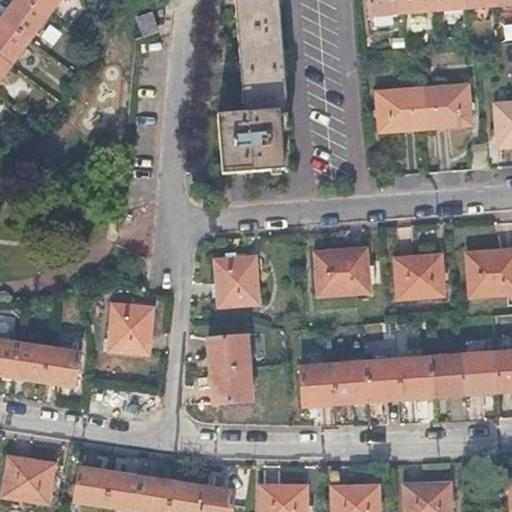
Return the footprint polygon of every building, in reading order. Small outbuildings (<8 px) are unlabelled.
[(45,15),(25,0),(17,0),(0,23),(0,25),(24,43),(45,15)] [(25,0),(45,15),(56,0),(25,0)] [(278,117),(286,115),(278,0),(236,0),(245,114),(218,116),(222,175),(282,171),(278,117)] [(402,15),(401,0),(369,0),(371,17),(402,15)] [(431,0),(401,0),(402,15),(433,12),(431,0)] [(431,0),(433,12),(464,10),(462,0),(431,0)] [(462,0),(464,10),(496,8),(495,0),(462,0)] [(152,17),(138,20),(142,40),(156,36),(152,17)] [(24,43),(0,25),(0,58),(8,64),(24,43)] [(0,75),(8,64),(0,58),(0,75)] [(420,86),(424,126),(469,123),(467,83),(420,86)] [(377,129),(424,126),(420,86),(374,90),(377,129)] [(498,149),(511,148),(511,105),(495,106),(498,149)] [(371,293),(368,250),(317,254),(320,297),(371,293)] [(511,295),(511,252),(470,255),(472,298),(511,295)] [(445,297),(443,257),(398,260),(400,300),(445,297)] [(260,301),(256,258),(217,262),(220,303),(260,301)] [(149,355),(154,309),(114,304),(109,351),(149,355)] [(209,371),(252,368),(250,334),(207,337),(209,371)] [(17,342),(0,339),(0,374),(12,376),(17,342)] [(12,376),(42,381),(48,347),(17,342),(12,376)] [(48,347),(42,381),(75,386),(80,352),(48,347)] [(511,353),(496,354),(498,393),(511,391),(511,353)] [(462,395),(498,393),(496,354),(460,356),(462,395)] [(432,396),(462,395),(460,356),(431,358),(432,396)] [(401,398),(432,396),(431,358),(398,359),(401,398)] [(367,400),(401,398),(398,359),(365,361),(367,400)] [(339,402),(367,400),(365,361),(337,363),(339,402)] [(305,403),(339,402),(337,363),(302,365),(305,403)] [(254,403),(252,368),(209,371),(210,405),(254,403)] [(47,507),(54,466),(8,458),(1,499),(47,507)] [(75,507),(106,511),(110,478),(80,473),(75,507)] [(106,511),(109,511),(136,511),(141,482),(110,478),(106,511)] [(136,511),(167,511),(172,486),(141,482),(136,511)] [(446,511),(446,484),(399,486),(400,511),(446,511)] [(167,511),(199,511),(203,491),(172,486),(167,511)] [(306,511),(307,488),(261,486),(259,511),(306,511)] [(374,511),(373,486),(329,488),(330,511),(374,511)] [(203,491),(199,511),(230,511),(233,495),(203,491)]
